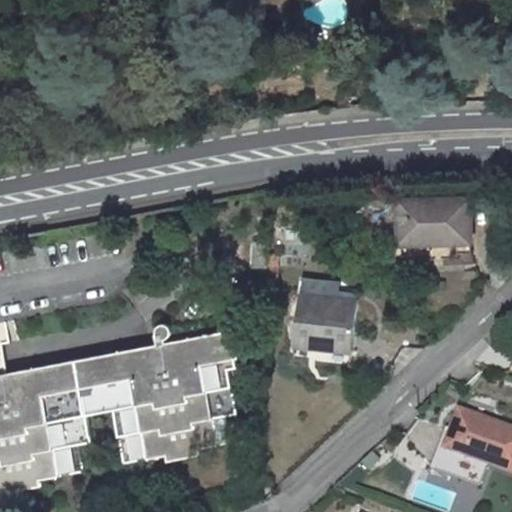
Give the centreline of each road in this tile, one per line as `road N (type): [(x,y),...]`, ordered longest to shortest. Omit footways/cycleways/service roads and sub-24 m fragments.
road 1 (primary): [(0,202),(327,143),(511,131)]
road 2 (residential): [(511,283),(273,511)]
